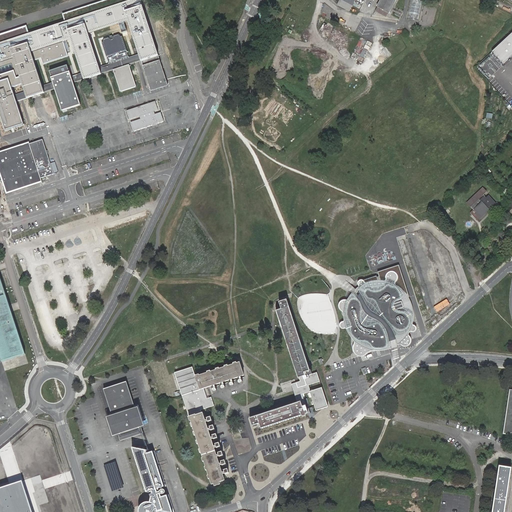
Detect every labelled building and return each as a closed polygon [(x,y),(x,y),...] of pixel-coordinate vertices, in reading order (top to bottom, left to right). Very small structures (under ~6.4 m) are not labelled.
[(133,0),(130,1),(123,3),(125,12),(126,12),(127,15),(128,19),(129,21),(129,23),(130,23),(131,27),(132,30),(133,34),(135,38),(136,42),(137,46),(138,48),(138,50),(140,54),(140,56),(141,57),(142,61),(144,60),(153,57),(160,55),(159,52),(157,48),(156,44),(156,42),(154,36),(153,32),(151,29),(150,25),(149,21),(148,17),(146,13),(147,13),(146,9),(145,7),(145,6),(143,1),(143,0),(133,0)] [(380,0),(378,5),(389,11),(395,0),(380,0)] [(411,0),(409,18),(420,20),(422,0),(411,0)] [(123,3),(84,16),(90,33),(94,32),(129,21),(128,19),(127,15),(126,12),(125,12),(123,3)] [(90,33),(84,16),(66,22),(72,39),(83,74),(83,75),(95,71),(98,70),(101,69),(100,66),(90,33)] [(0,104),(36,93),(45,90),(37,65),(70,54),(66,41),(72,39),(66,22),(27,35),(25,29),(0,37),(0,104)] [(511,33),(492,52),(503,64),(511,55),(511,33)] [(104,42),(103,43),(107,57),(108,57),(110,63),(115,61),(116,61),(117,60),(117,61),(122,59),(124,58),(125,58),(130,56),(128,51),(128,50),(123,36),(122,36),(120,34),(115,36),(113,35),(111,36),(110,38),(110,37),(105,39),(104,42)] [(174,51),(177,51),(177,53),(181,53),(179,39),(172,40),(174,51)] [(117,61),(105,65),(100,66),(101,69),(102,71),(103,74),(108,72),(114,70),(115,70),(119,69),(123,67),(127,66),(131,65),(136,63),(142,61),(141,57),(140,56),(140,54),(134,56),(122,59),(117,61)] [(144,60),(142,61),(142,62),(143,65),(147,78),(152,91),(160,88),(166,86),(169,85),(169,83),(167,77),(165,72),(163,66),(161,60),(160,55),(153,57),(144,60)] [(69,65),(51,71),(54,81),(55,83),(56,86),(57,89),(64,111),(83,105),(76,83),(74,80),(73,77),(73,76),(72,72),(71,72),(69,65)] [(115,70),(114,70),(116,76),(122,92),(138,87),(131,65),(127,66),(123,67),(119,69),(115,70)] [(95,71),(83,75),(84,77),(85,80),(93,77),(103,74),(102,71),(101,69),(98,70),(95,71)] [(76,83),(79,82),(85,80),(84,77),(83,75),(83,74),(77,75),(73,77),(74,80),(76,83)] [(9,78),(0,81),(0,112),(5,129),(23,123),(15,99),(9,78)] [(48,85),(44,86),(45,90),(46,93),(50,91),(57,89),(56,86),(55,83),(48,85)] [(141,105),(124,110),(127,121),(139,117),(140,121),(140,122),(129,125),(132,136),(146,131),(155,128),(164,125),(161,115),(154,117),(152,113),(157,111),(154,100),(141,105)] [(0,174),(6,193),(41,182),(40,177),(58,172),(55,161),(50,163),(43,138),(29,143),(28,142),(24,143),(12,147),(0,150),(0,174)] [(483,188),(467,203),(474,210),(475,209),(478,213),(474,216),(478,220),(489,210),(490,211),(494,207),(493,206),(496,203),(489,196),(486,199),(483,196),(487,192),(483,188)] [(146,201),(93,213),(95,221),(148,208),(146,201)] [(134,216),(105,224),(107,231),(136,223),(134,216)] [(64,245),(92,235),(90,228),(61,237),(64,245)] [(42,231),(13,239),(18,259),(48,251),(46,242),(45,242),(42,231)] [(50,262),(69,256),(67,249),(47,255),(50,262)] [(88,255),(95,284),(115,279),(111,265),(99,268),(95,253),(88,255)] [(38,258),(22,263),(27,277),(43,272),(38,258)] [(67,268),(77,303),(92,298),(82,264),(67,268)] [(411,332),(412,333),(414,332),(416,331),(417,329),(416,327),(415,325),(413,325),(413,324),(414,317),(414,310),(412,303),(409,298),(410,297),(399,264),(397,265),(395,266),(380,271),(378,271),(378,273),(379,275),(379,276),(378,276),(377,277),(377,275),(375,276),(363,279),(361,279),(359,280),(358,281),(358,283),(358,285),(359,286),(359,287),(355,290),(354,291),(350,295),(348,299),(347,299),(343,299),(340,301),(339,303),(338,306),(339,308),(341,310),(343,311),(343,312),(344,313),(344,314),(344,317),(344,320),(343,321),(342,321),(340,322),(339,324),(339,326),(340,328),(342,328),(344,328),(345,328),(346,329),(349,334),(352,338),(353,339),(353,340),(354,341),(354,343),(354,345),(353,346),(353,348),(353,351),(354,353),(354,354),(355,355),(357,356),(358,356),(360,357),(363,356),(366,355),(368,353),(369,352),(370,352),(372,351),(374,351),(375,351),(376,351),(378,351),(384,351),(390,349),(390,343),(390,341),(393,340),(395,339),(396,341),(397,345),(397,346),(399,345),(400,345),(402,346),(404,347),(407,347),(410,346),(411,344),(412,341),(411,338),(409,336),(409,335),(409,334),(410,332),(411,332)] [(0,356),(2,362),(5,361),(24,355),(26,355),(19,335),(18,332),(15,323),(12,312),(11,312),(9,309),(8,306),(10,305),(6,293),(5,289),(0,275),(0,356)] [(65,277),(49,282),(60,318),(76,313),(65,277)] [(28,283),(36,314),(51,310),(44,280),(28,283)] [(446,298),(434,306),(438,311),(450,303),(446,298)] [(286,406),(271,411),(250,418),(252,425),(259,422),(260,426),(261,429),(301,416),(301,417),(305,415),(304,414),(307,413),(301,395),(309,392),(315,411),(327,407),(321,388),(310,392),(308,385),(319,382),(317,373),(312,374),(311,370),(309,371),(286,300),(278,302),(281,309),(275,311),(296,376),(297,378),(298,378),(300,381),(291,384),(297,403),(286,406)] [(39,317),(47,347),(62,343),(54,314),(39,317)] [(212,420),(210,416),(206,417),(206,419),(205,420),(204,417),(202,412),(200,412),(200,411),(213,406),(210,398),(207,399),(203,389),(213,386),(219,384),(243,376),(241,371),(244,370),(242,365),(240,366),(239,363),(198,376),(198,375),(194,376),(191,368),(173,374),(189,421),(190,421),(191,424),(190,424),(191,428),(192,427),(194,433),(193,433),(194,436),(195,436),(197,441),(195,442),(197,445),(198,445),(200,450),(198,450),(199,454),(201,453),(203,458),(201,459),(202,462),(204,462),(205,467),(204,468),(205,471),(207,471),(208,476),(207,476),(208,480),(210,479),(211,485),(213,484),(214,486),(219,484),(219,483),(225,480),(222,474),(224,474),(225,475),(228,473),(227,468),(223,470),(224,472),(222,472),(220,465),(221,465),(222,465),(226,464),(224,459),(220,461),(221,463),(219,463),(217,456),(218,456),(219,457),(223,455),(221,451),(217,452),(218,454),(216,455),(214,447),(216,447),(216,448),(220,446),(218,442),(215,443),(215,446),(214,446),(211,439),(213,438),(213,439),(217,438),(215,433),(212,434),(213,437),(210,437),(208,430),(210,430),(211,431),(215,429),(213,424),(209,426),(210,428),(208,428),(206,422),(207,421),(208,422),(212,420)] [(107,417),(113,436),(119,435),(121,441),(143,434),(141,428),(144,427),(138,407),(135,408),(126,382),(103,389),(105,393),(112,416),(107,417)] [(133,451),(147,492),(153,490),(152,494),(150,495),(151,498),(150,503),(149,502),(146,502),(144,503),(142,505),(140,507),(139,509),(139,511),(138,511),(157,511),(161,511),(162,511),(165,511),(171,511),(167,496),(159,498),(158,495),(161,494),(162,494),(163,494),(164,494),(165,493),(165,492),(165,491),(163,490),(162,490),(161,490),(160,492),(157,493),(156,489),(163,487),(153,452),(147,454),(145,455),(144,453),(133,451)] [(505,511),(511,470),(511,466),(499,465),(492,511),(505,511)] [(17,483),(0,488),(0,511),(32,511),(24,489),(21,481),(17,483)]
